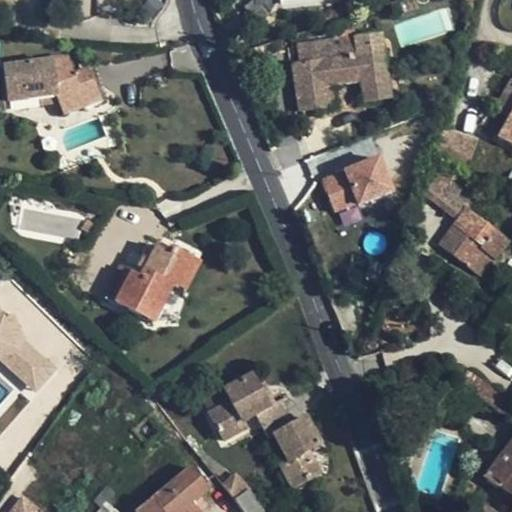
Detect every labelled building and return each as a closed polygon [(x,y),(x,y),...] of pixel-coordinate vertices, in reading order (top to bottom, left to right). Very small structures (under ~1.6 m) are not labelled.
[(405,0),(403,0),(396,2),(400,13),(408,9),(405,0)] [(468,0),(476,11),(476,0),(468,0)] [(316,59),(298,62),(293,63),(299,112),(324,108),(322,87),(334,85),(362,81),(366,102),(390,99),(382,51),(358,53),(356,35),(313,42),(316,59)] [(297,44),(298,62),(316,59),(313,42),(297,44)] [(3,67),(5,100),(40,95),(56,92),(60,103),(65,115),(100,101),(89,67),(72,73),(66,58),(3,67)] [(495,108),(511,116),(511,113),(511,81),(510,81),(507,83),(495,108)] [(336,105),(334,85),(322,87),(324,108),(336,105)] [(42,106),(60,103),(56,92),(40,95),(42,106)] [(511,145),(511,113),(511,116),(499,138),(511,145)] [(438,136),(431,155),(464,170),(476,144),(441,127),(438,136)] [(320,174),(333,211),(395,192),(383,154),(320,174)] [(309,164),(286,173),(296,201),(320,191),(309,164)] [(466,182),(454,173),(450,178),(439,170),(422,193),(455,220),(437,243),(480,276),(494,259),(497,261),(510,242),(467,207),(467,203),(457,195),(466,182)] [(169,253),(156,247),(140,276),(120,266),(104,297),(154,320),(172,284),(181,288),(185,289),(198,262),(171,249),(169,253)] [(0,307),(0,358),(2,358),(7,356),(30,376),(44,358),(21,338),(19,339),(15,330),(20,328),(14,316),(5,320),(0,307)] [(57,370),(44,358),(30,376),(7,356),(2,358),(40,391),(57,370)] [(477,395),(486,383),(469,370),(460,382),(477,395)] [(242,421),(254,415),(268,407),(256,386),(250,375),(224,389),(230,400),(231,401),(209,413),(223,439),(244,427),(242,421)] [(268,407),(275,403),(263,382),(256,386),(268,407)] [(511,406),(511,401),(486,383),(477,395),(506,416),(511,406)] [(262,426),(288,411),(282,399),(275,403),(268,407),(254,415),(262,426)] [(288,411),(262,426),(266,438),(273,435),(294,422),(288,411)] [(305,416),(294,422),(273,435),(287,460),(279,464),(279,466),(290,487),(318,471),(308,448),(317,443),(319,442),(305,416)] [(511,511),(511,438),(484,478),(511,498),(511,511),(492,511),(483,505),(477,511),(511,511)] [(189,470),(135,511),(177,511),(205,489),(189,470)] [(232,499),(240,511),(264,511),(247,490),(232,499)] [(117,511),(118,511),(105,503),(96,511),(117,511)]
